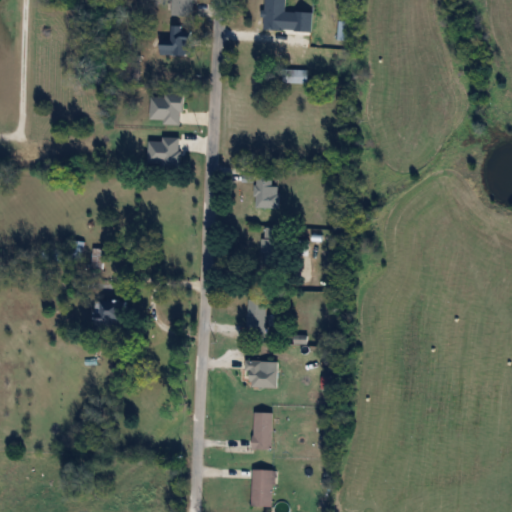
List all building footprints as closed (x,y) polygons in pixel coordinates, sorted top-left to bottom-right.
[(197,9),(197,0),(172,0),(173,9),(197,9)] [(286,0),(264,0),(264,30),(286,31),(286,0)] [(352,41),(352,21),(338,21),(338,41),(352,41)] [(192,30),(171,30),(171,39),(159,39),(159,55),(192,55),(192,30)] [(308,68),(283,68),(283,83),(308,83),(308,68)] [(189,95),(165,95),(165,110),(189,110),(189,95)] [(145,127),(145,108),(132,108),(132,127),(145,127)] [(256,207),(280,207),(280,186),(273,186),(273,174),(256,174),(256,207)] [(263,265),(286,265),(286,228),(263,228),(263,265)] [(81,241),(70,242),(72,262),(83,260),(81,241)] [(103,269),(105,249),(93,248),(91,268),(103,269)] [(247,333),(266,333),(266,300),(247,300),(247,333)] [(129,329),(129,301),(97,301),(97,329),(129,329)] [(262,361),(245,361),(245,376),(251,376),(251,387),(278,387),(278,369),(262,369),(262,361)] [(273,449),(274,411),(255,411),(255,448),(273,449)] [(275,469),(253,469),(253,506),(275,506),(275,469)]
